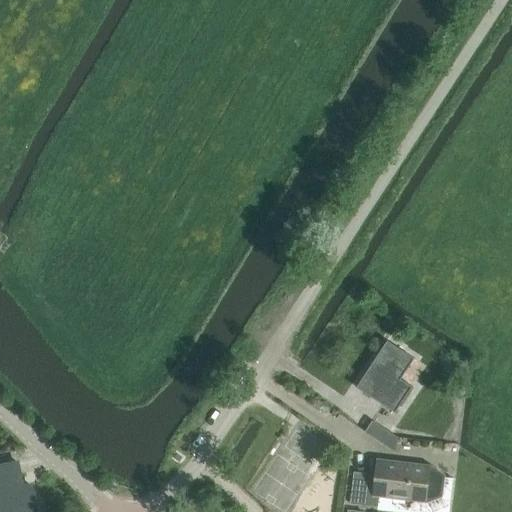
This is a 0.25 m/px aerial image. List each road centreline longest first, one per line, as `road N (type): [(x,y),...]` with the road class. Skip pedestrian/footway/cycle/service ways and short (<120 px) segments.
road 1 (unclassified): [(316,283),(501,0)]
road 2 (residential): [(140,511),(190,473),(316,283)]
road 3 (residential): [(105,511),(0,406)]
